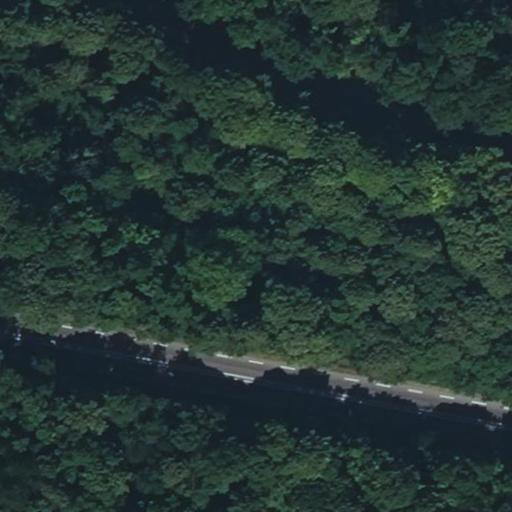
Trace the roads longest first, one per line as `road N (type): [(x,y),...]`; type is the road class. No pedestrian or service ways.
road 1 (secondary): [(0,330),(511,430)]
road 2 (tertiary): [(148,0),(200,31),(511,156)]
